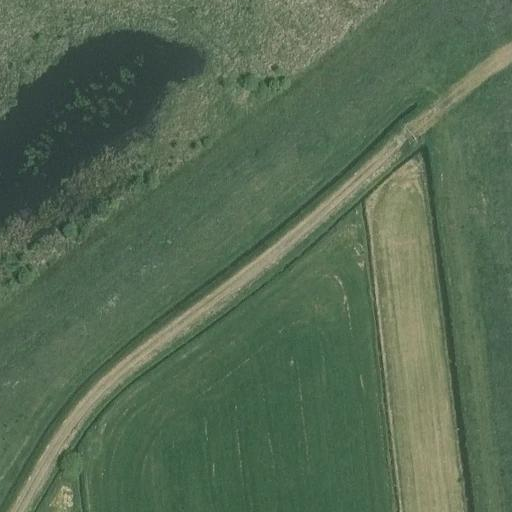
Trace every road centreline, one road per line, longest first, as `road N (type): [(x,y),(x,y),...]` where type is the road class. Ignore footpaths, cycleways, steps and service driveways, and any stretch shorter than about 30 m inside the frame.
road 1 (track): [(511,142),(491,70),(470,38),(440,35),(0,405)]
road 2 (track): [(20,511),(95,395),(414,130)]
